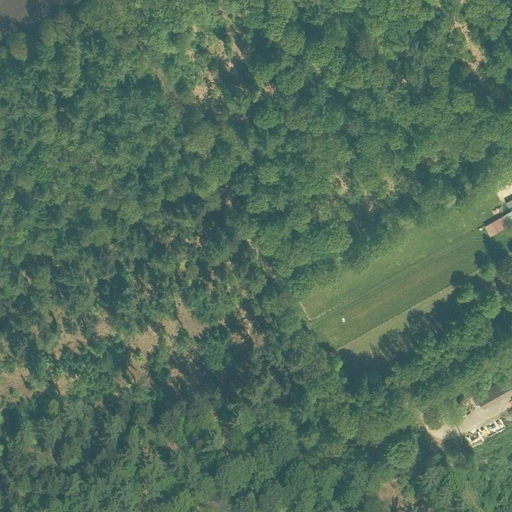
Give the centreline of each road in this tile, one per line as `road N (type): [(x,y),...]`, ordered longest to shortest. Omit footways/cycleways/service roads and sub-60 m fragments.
road 1 (track): [(360,430),(127,0)]
road 2 (unclassified): [(511,345),(215,511)]
road 3 (track): [(279,280),(511,150)]
road 4 (track): [(475,511),(416,398)]
